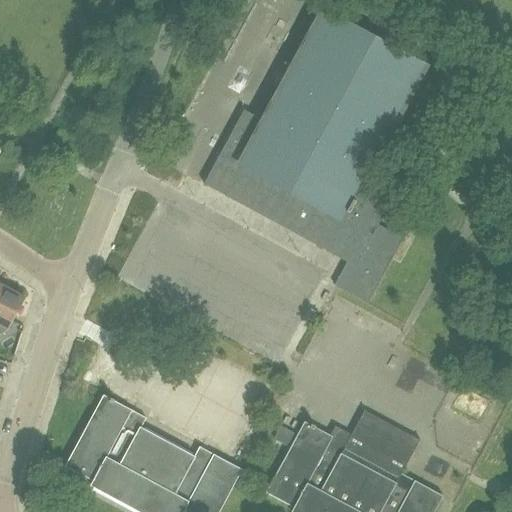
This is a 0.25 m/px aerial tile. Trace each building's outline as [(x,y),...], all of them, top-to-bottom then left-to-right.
[(403,239),(378,226),(396,194),(367,178),(388,139),(427,68),(323,11),(263,121),(244,111),(213,169),(204,185),(347,263),(334,286),(337,287),(368,304),(403,239)] [(8,330),(25,298),(18,294),(17,290),(10,287),(6,288),(5,287),(0,296),(0,333),(1,334),(8,330)] [(220,511),(242,471),(223,460),(199,448),(194,458),(141,429),(146,419),(131,411),(103,396),(65,468),(93,483),(90,487),(135,511),(220,511)] [(435,511),(443,497),(401,475),(418,444),(362,415),(348,441),(334,433),(332,438),(305,423),(266,494),(299,511),(435,511)] [(294,434),(281,427),(278,432),(274,440),(285,446),(287,447),(294,434)]
